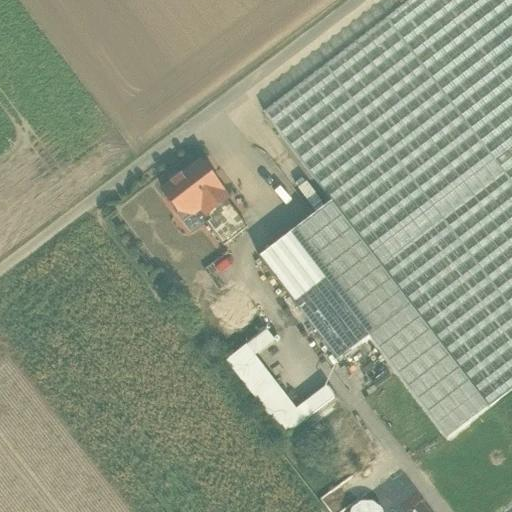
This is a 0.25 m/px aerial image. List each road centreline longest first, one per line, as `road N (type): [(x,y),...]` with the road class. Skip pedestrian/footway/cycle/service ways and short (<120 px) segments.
road 1 (track): [(433,511),(253,254),(269,226),(195,123)]
road 2 (track): [(358,0),(0,271)]
